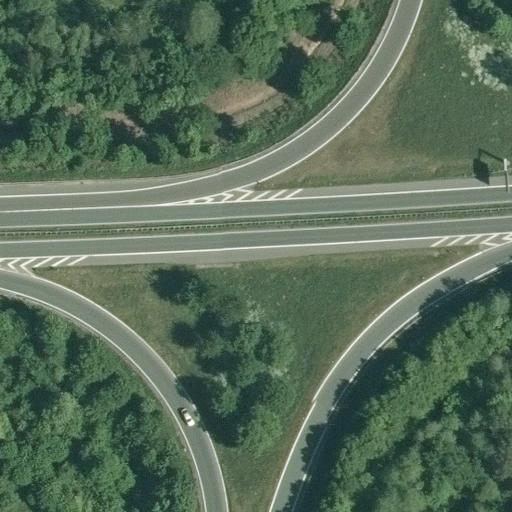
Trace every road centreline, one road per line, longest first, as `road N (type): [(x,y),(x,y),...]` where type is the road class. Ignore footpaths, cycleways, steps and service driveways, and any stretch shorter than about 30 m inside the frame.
road 1 (trunk): [(0,252),(511,227)]
road 2 (trunk): [(511,197),(136,216)]
road 3 (motorway): [(412,0),(360,100),(305,156),(216,200),(136,216)]
road 4 (motorway): [(281,511),(308,438),(360,356),(448,278),(511,244)]
road 5 (motorway): [(0,266),(93,314),(130,344),(185,419),(215,511)]
road 6 (trunk): [(136,216),(0,221)]
